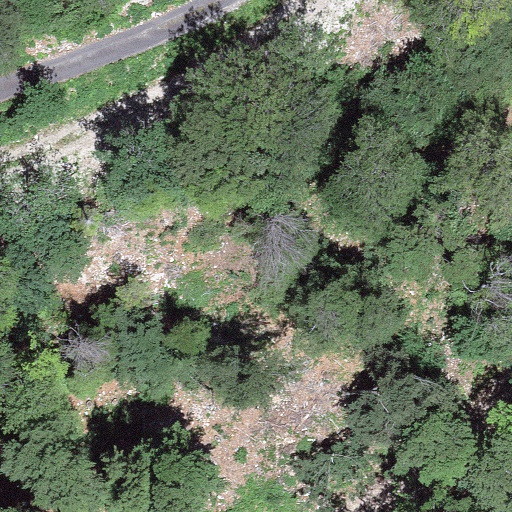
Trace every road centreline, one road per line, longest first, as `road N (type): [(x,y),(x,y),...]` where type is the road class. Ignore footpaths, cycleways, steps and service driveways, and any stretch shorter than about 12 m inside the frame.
road 1 (track): [(313,0),(226,69),(0,169)]
road 2 (track): [(0,88),(224,0)]
road 3 (track): [(511,393),(430,473),(372,511)]
